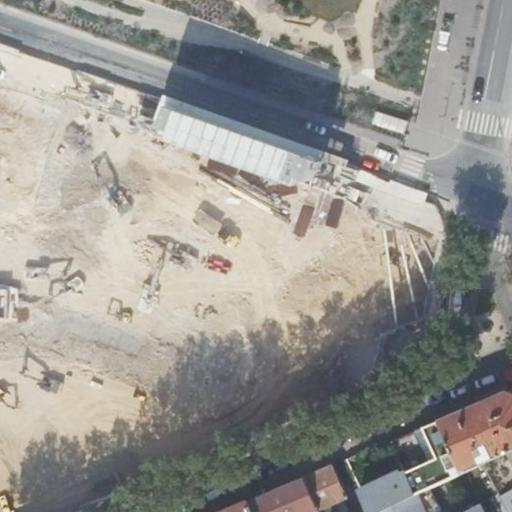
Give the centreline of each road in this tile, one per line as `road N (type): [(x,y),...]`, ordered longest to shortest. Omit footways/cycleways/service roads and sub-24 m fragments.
road 1 (tertiary): [(0,34),(475,199)]
road 2 (trunk): [(40,0),(403,123),(511,141)]
road 3 (residential): [(435,393),(140,511)]
road 4 (trunk): [(213,0),(511,101)]
road 5 (tertiary): [(475,199),(508,0)]
road 6 (residential): [(475,199),(435,393)]
